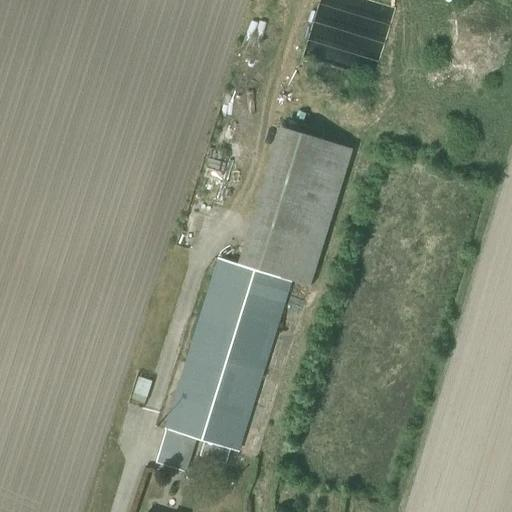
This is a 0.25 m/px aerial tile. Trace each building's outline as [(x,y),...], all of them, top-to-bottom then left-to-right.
[(240,265),(290,281),(310,287),(353,150),(280,127),(240,265)] [(200,246),(208,203),(191,200),(182,242),(200,246)] [(167,429),(197,438),(205,441),(227,448),(231,449),(238,451),(290,281),(240,265),(219,259),(166,429),(167,429)] [(186,472),(197,438),(167,429),(157,462),(186,472)] [(205,441),(201,456),(226,464),(231,449),(227,448),(205,441)]
